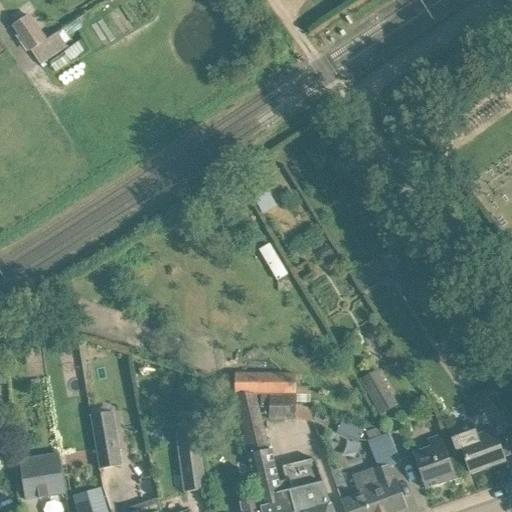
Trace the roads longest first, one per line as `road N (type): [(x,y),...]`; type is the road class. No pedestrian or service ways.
road 1 (residential): [(511,327),(345,99)]
road 2 (residential): [(494,0),(345,99)]
road 3 (residential): [(345,99),(272,0)]
